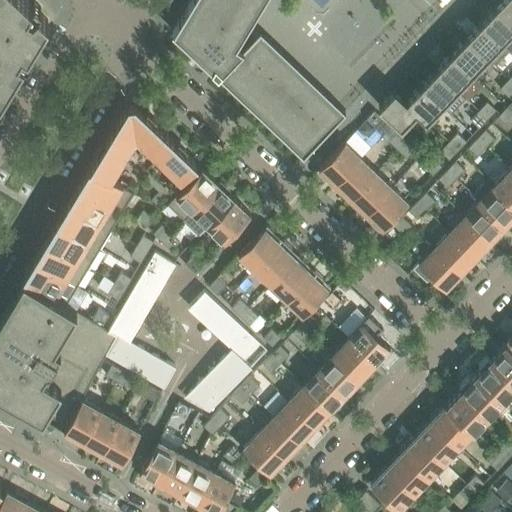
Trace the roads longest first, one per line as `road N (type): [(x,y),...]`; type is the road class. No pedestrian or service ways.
road 1 (residential): [(443,339),(130,43)]
road 2 (residential): [(0,262),(130,43)]
road 3 (residential): [(288,511),(443,339)]
road 4 (residential): [(90,3),(0,153)]
road 5 (residential): [(0,440),(129,511)]
